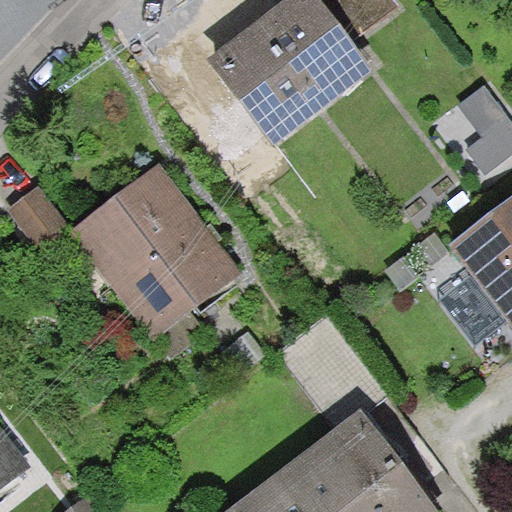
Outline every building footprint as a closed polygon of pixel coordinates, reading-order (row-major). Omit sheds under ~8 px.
[(293,0),(298,5),(202,78),(267,164),(373,83),(342,42),(391,4),(387,0),(293,0)] [(511,118),(492,90),(440,126),(481,185),(511,162),(511,118)] [(163,160),(68,225),(141,330),(236,264),(163,160)] [(511,339),(511,198),(444,251),(511,339)] [(423,511),(360,421),(234,511),(423,511)] [(0,460),(0,491),(15,480),(0,460)]
